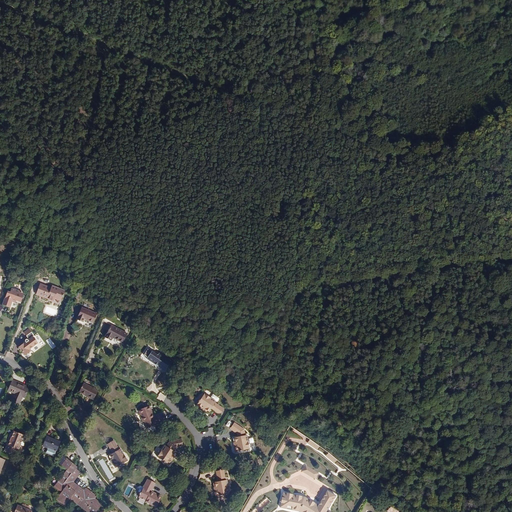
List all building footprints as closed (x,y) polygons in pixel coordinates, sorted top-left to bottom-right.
[(46,271),(48,267),(41,264),(38,271),(45,274),(45,273),(46,271)] [(61,301),(65,290),(52,285),(51,288),(40,284),(36,294),(54,301),(55,298),(61,301)] [(20,304),(23,296),(19,294),(20,292),(12,289),(10,293),(7,292),(3,304),(10,307),(9,308),(15,310),(18,304),(20,304)] [(97,314),(82,307),(77,319),(84,322),(85,319),(93,323),(97,314)] [(128,334),(113,326),(111,325),(105,337),(112,341),(113,338),(123,343),(128,334)] [(30,350),(38,344),(33,338),(34,337),(30,331),(25,335),(29,341),(28,341),(27,341),(26,341),(25,341),(25,342),(25,343),(26,344),(24,346),(23,345),(18,349),(25,357),(27,357),(29,355),(29,354),(31,352),(30,350)] [(154,351),(150,349),(146,354),(150,357),(149,357),(155,361),(155,362),(161,367),(163,363),(170,368),(173,365),(171,364),(173,361),(161,353),(160,355),(154,351)] [(22,397),(25,398),(29,388),(13,381),(9,390),(15,393),(11,403),(18,406),(22,397)] [(94,399),(98,391),(84,383),(79,392),(94,399)] [(215,404),(216,403),(216,402),(205,394),(197,406),(202,408),(203,408),(204,407),(205,408),(205,409),(205,411),(208,412),(210,412),(212,409),(213,408),(216,409),(215,411),(220,415),(224,409),(219,405),(218,406),(215,404)] [(166,421),(163,414),(154,417),(153,418),(152,415),(153,414),(150,406),(148,407),(147,404),(143,406),(144,408),(139,411),(143,421),(145,421),(148,429),(166,421)] [(254,448),(250,435),(248,435),(247,435),(246,432),(247,431),(246,428),(236,423),(233,429),(240,433),(242,433),(243,437),(241,437),(238,438),(237,440),(238,443),(239,443),(239,444),(240,444),(241,445),(240,445),(239,447),(241,452),(254,448)] [(18,450),(24,435),(15,431),(12,438),(11,441),(9,440),(5,451),(14,455),(17,449),(18,450)] [(48,448),(46,453),(54,456),(60,442),(47,437),(44,446),(48,448)] [(176,453),(173,451),(172,450),(174,447),(175,448),(184,446),(182,439),(171,441),(169,444),(170,445),(168,448),(167,447),(166,446),(158,458),(169,465),(172,461),(172,459),(171,459),(172,457),(173,458),(175,458),(177,455),(176,453)] [(320,447),(311,440),(308,443),(318,450),(320,447)] [(127,461),(120,449),(119,450),(118,451),(116,448),(117,447),(114,441),(108,445),(111,451),(112,450),(114,453),(113,454),(110,455),(109,457),(111,460),(112,461),(113,460),(114,462),(113,462),(112,463),(115,468),(127,461)] [(335,463),(337,460),(330,455),(329,453),(326,456),(335,463)] [(80,496),(71,489),(72,488),(68,485),(70,481),(67,479),(75,469),(77,467),(67,459),(62,466),(68,470),(54,487),(62,493),(57,498),(65,505),(71,498),(89,511),(94,511),(100,505),(93,499),(96,496),(86,488),(84,492),(80,496)] [(319,473),(306,465),(303,470),(315,478),(319,473)] [(67,479),(70,481),(68,485),(72,488),(71,489),(80,496),(84,492),(72,483),(80,473),(75,469),(67,479)] [(229,494),(226,480),(225,480),(223,480),(223,477),(224,477),(223,470),(216,471),(217,478),(219,478),(220,481),(218,481),(215,482),(214,482),(213,484),(214,487),(215,488),(216,487),(216,489),(215,491),(216,496),(229,494)] [(153,495),(150,494),(151,492),(155,484),(148,480),(139,498),(146,501),(145,503),(155,508),(161,498),(154,494),(153,495)] [(336,495),(328,490),(318,506),(316,505),(314,507),(304,501),(306,499),(282,493),(280,507),(298,510),(301,511),(329,511),(325,509),(328,505),(330,506),(336,495)]
